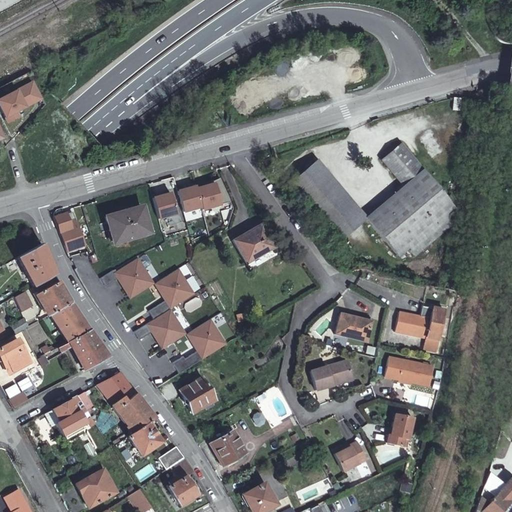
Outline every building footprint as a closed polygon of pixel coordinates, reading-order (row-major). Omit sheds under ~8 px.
[(31,82),(0,97),(0,108),(6,123),(22,113),(21,109),(41,98),(31,82)] [(430,156),(439,150),(444,144),(438,138),(424,148),(430,156)] [(454,207),(459,203),(454,196),(453,194),(447,198),(402,144),(382,160),(404,186),(365,218),(396,257),(407,249),(413,256),(451,225),(445,216),(455,208),(454,207)] [(455,182),(456,174),(439,150),(430,156),(429,157),(453,194),(454,196),(454,194),(455,185),(455,182)] [(336,241),(365,218),(317,160),(287,184),(336,241)] [(220,178),(178,190),(183,211),(201,206),(201,208),(230,199),(220,178)] [(170,193),(152,198),(158,218),(176,213),(170,193)] [(149,231),(142,206),(104,216),(112,244),(149,231)] [(64,214),(52,218),(65,253),(83,246),(74,222),(68,224),(64,214)] [(246,262),(273,247),(260,224),(233,239),(246,262)] [(41,243),(16,257),(24,271),(22,272),(23,275),(25,274),(32,287),(54,275),(41,243)] [(112,271),(100,278),(105,287),(119,279),(132,297),(154,284),(143,268),(148,262),(145,256),(114,275),(112,271)] [(177,269),(157,283),(168,299),(149,311),(154,319),(168,310),(194,294),(177,269)] [(48,315),(70,303),(58,282),(35,295),(41,304),(47,317),(48,315)] [(25,291),(13,297),(20,312),(32,306),(25,291)] [(68,342),(88,331),(80,318),(70,303),(48,315),(58,330),(56,331),(58,334),(60,333),(66,342),(68,342)] [(399,313),(394,332),(412,337),(412,335),(438,341),(444,312),(422,307),(420,317),(399,313)] [(184,335),(168,310),(134,333),(140,340),(154,333),(165,348),(184,335)] [(365,342),(370,323),(357,320),(358,318),(339,314),(334,331),(334,335),(365,342)] [(14,333),(27,326),(23,318),(11,326),(14,333)] [(197,348),(172,364),(178,373),(223,345),(208,321),(187,334),(197,348)] [(83,370),(107,357),(88,331),(68,342),(71,348),(83,370)] [(7,368),(10,373),(29,363),(16,339),(0,347),(0,362),(1,363),(4,369),(7,368)] [(61,353),(66,351),(71,348),(68,342),(66,342),(58,347),(61,353)] [(41,349),(44,354),(49,351),(47,346),(41,349)] [(40,368),(48,364),(43,355),(35,358),(40,368)] [(388,356),(383,377),(427,387),(432,367),(388,356)] [(345,360),(308,372),(315,391),(331,386),(331,384),(351,378),(345,360)] [(148,424),(155,419),(143,403),(119,373),(97,385),(107,397),(115,409),(133,432),(148,423),(148,424)] [(200,378),(178,391),(180,396),(178,397),(183,406),(186,405),(191,413),(213,401),(200,378)] [(83,392),(76,396),(85,409),(91,405),(83,392)] [(22,394),(8,402),(12,409),(26,401),(22,394)] [(85,409),(76,396),(48,411),(52,420),(50,422),(52,427),(55,425),(60,434),(63,433),(66,438),(83,429),(80,424),(83,423),(78,414),(86,410),(85,409)] [(262,413),(252,414),(253,426),(263,425),(262,413)] [(384,443),(400,446),(402,439),(407,439),(411,417),(393,414),(388,435),(386,434),(384,443)] [(89,425),(94,422),(90,416),(85,419),(89,425)] [(133,432),(127,436),(134,447),(129,450),(133,456),(138,453),(139,456),(160,442),(148,424),(148,423),(133,432)] [(231,431),(209,444),(221,466),(226,464),(227,467),(237,461),(235,458),(244,453),(231,431)] [(509,442),(499,439),(493,461),(504,465),(508,453),(509,453),(511,447),(508,446),(509,442)] [(87,458),(95,456),(91,442),(83,444),(87,458)] [(355,443),(334,455),(342,471),(365,460),(355,443)] [(166,470),(171,466),(183,458),(175,447),(158,458),(166,470)] [(185,476),(192,472),(183,458),(171,466),(177,476),(170,482),(171,485),(168,487),(178,505),(196,494),(194,491),(197,489),(189,478),(187,479),(185,476)] [(101,468),(74,483),(87,507),(114,492),(101,468)] [(504,484),(489,472),(484,486),(495,495),(493,497),(502,507),(506,511),(510,505),(511,506),(511,478),(510,477),(504,484)] [(401,491),(409,492),(411,481),(404,480),(401,491)] [(245,491),(238,495),(245,507),(248,506),(252,511),(267,511),(268,511),(266,509),(273,505),(262,485),(247,494),(245,491)] [(497,511),(502,507),(493,497),(495,495),(484,486),(474,511),(497,511)] [(138,488),(126,496),(132,505),(144,497),(138,488)] [(144,497),(132,505),(137,511),(144,511),(151,507),(144,497)]
